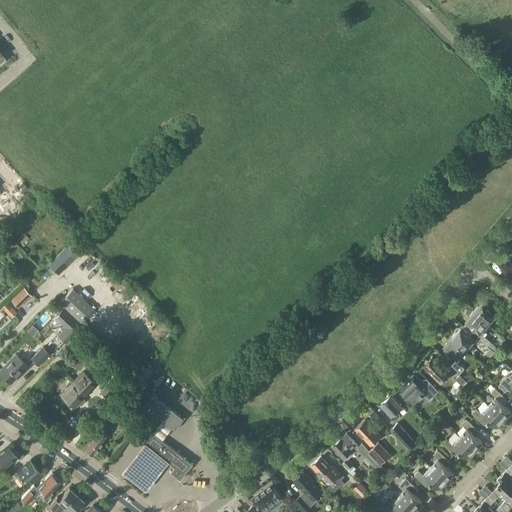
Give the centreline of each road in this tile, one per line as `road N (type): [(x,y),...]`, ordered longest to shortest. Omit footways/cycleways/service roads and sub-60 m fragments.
road 1 (unclassified): [(208,511),(371,387),(474,265)]
road 2 (tertiary): [(140,511),(0,411)]
